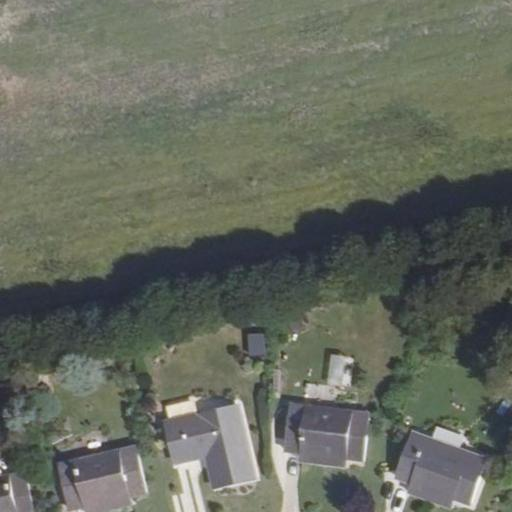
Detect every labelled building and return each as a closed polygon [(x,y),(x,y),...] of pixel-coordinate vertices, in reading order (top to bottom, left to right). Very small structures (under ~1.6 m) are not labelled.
[(266,331),(250,333),(253,357),(269,354),(266,331)] [(292,405),(286,450),(301,452),(348,458),(365,460),(371,414),(292,405)] [(240,407),(168,423),(177,464),(207,456),(215,488),(257,478),(240,407)] [(489,460),(413,434),(396,479),(413,484),(456,499),(473,506),(489,460)] [(59,465),(71,511),(86,508),(132,496),(149,492),(139,446),(59,465)] [(300,462),(347,468),(348,458),(301,452),(300,462)] [(36,511),(27,472),(0,477),(0,511),(36,511)] [(408,495),(452,510),(456,499),(413,484),(408,495)] [(86,511),(110,511),(135,506),(132,496),(86,508),(86,511)]
